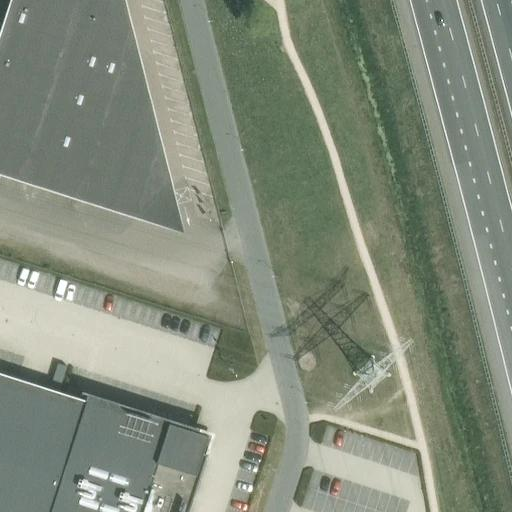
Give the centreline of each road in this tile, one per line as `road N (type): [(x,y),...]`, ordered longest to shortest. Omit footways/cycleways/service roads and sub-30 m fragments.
road 1 (unclassified): [(277,511),(299,419),(188,0)]
road 2 (motorway): [(439,0),(511,275)]
